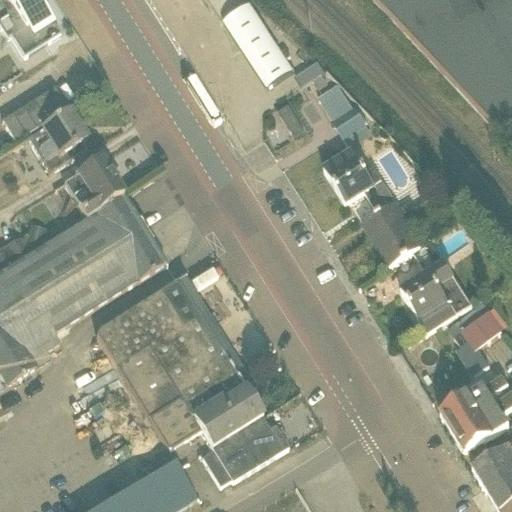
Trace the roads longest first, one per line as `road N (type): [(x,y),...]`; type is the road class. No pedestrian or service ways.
road 1 (unclassified): [(378,429),(104,0)]
road 2 (unclassified): [(241,511),(347,448)]
